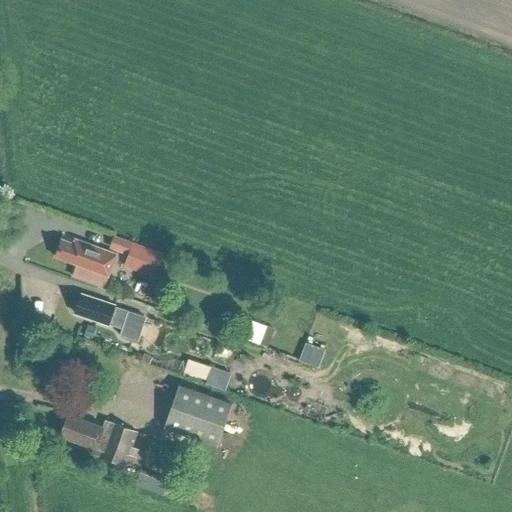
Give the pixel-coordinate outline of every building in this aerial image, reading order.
[(162,255),(113,237),(109,247),(128,254),(124,266),(154,277),(162,255)] [(73,238),(71,243),(61,239),(55,257),(76,264),(72,276),(104,287),(116,253),(73,238)] [(136,341),(145,317),(115,306),(81,295),(74,313),(109,324),(110,322),(113,323),(112,325),(122,329),(120,335),(136,341)] [(275,329),(251,320),(243,339),(267,348),(275,329)] [(318,366),(324,350),(305,343),(299,359),(318,366)] [(205,379),(209,366),(186,359),(182,372),(205,379)] [(178,385),(164,427),(217,446),(232,403),(178,385)] [(131,447),(137,431),(105,420),(102,427),(68,414),(60,436),(93,448),(91,454),(124,466),(128,455),(136,458),(139,450),(131,447)]
